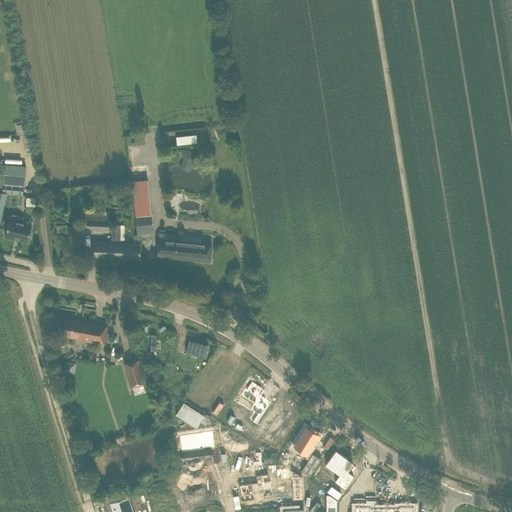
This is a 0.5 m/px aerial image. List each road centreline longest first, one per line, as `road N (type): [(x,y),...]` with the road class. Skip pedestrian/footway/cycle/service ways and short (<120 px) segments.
road 1 (tertiary): [(454,491),(357,431),(223,329),(121,293),(0,269)]
road 2 (track): [(31,277),(33,327),(89,507)]
